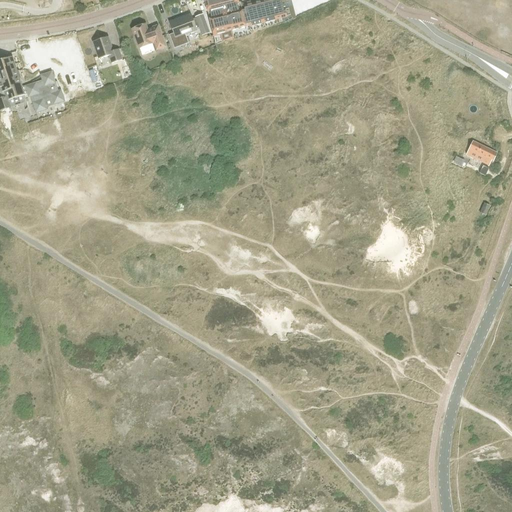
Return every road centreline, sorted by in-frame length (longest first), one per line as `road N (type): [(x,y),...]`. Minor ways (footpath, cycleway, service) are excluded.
road 1 (unknown): [(443,396),(392,371),(287,267),(238,246),(0,192)]
road 2 (tertiary): [(446,511),(442,467),(454,400),(511,261)]
road 3 (unknown): [(460,511),(463,404),(511,291)]
road 4 (unclassified): [(142,0),(72,23),(0,34)]
